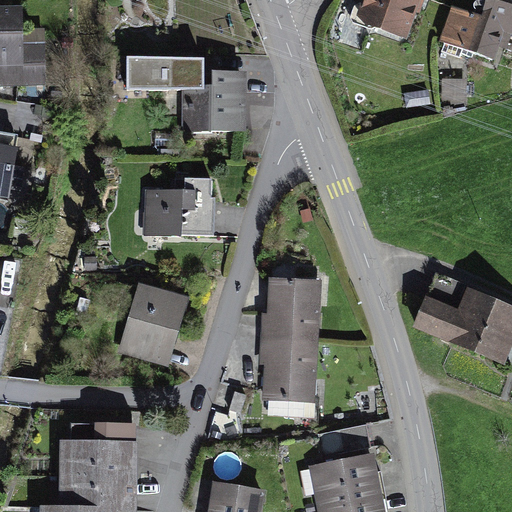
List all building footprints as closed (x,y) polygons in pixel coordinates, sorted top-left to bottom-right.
[(360,0),(355,17),(407,35),(419,0),(360,0)] [(452,3),(440,39),(495,56),(505,29),(511,31),(511,0),(485,0),(482,10),(452,3)] [(0,85),(47,84),(45,41),(24,42),(23,2),(0,2),(0,85)] [(205,52),(126,52),(127,86),(182,84),(182,131),(247,128),(247,93),(275,93),(275,71),(268,56),(205,54),(205,52)] [(0,194),(9,196),(19,141),(16,141),(18,131),(0,127),(0,194)] [(148,188),(148,233),(216,233),(216,195),(213,195),(213,175),(176,174),(176,188),(148,188)] [(265,363),(263,398),(317,401),(324,276),(270,273),(268,312),(263,311),(260,363),(265,363)] [(190,294),(139,280),(119,352),(169,366),(190,294)] [(435,300),(422,329),(506,366),(511,352),(511,307),(471,290),(462,312),(435,300)] [(38,498),(37,511),(120,511),(120,509),(138,510),(139,436),(136,436),(137,418),(96,418),(96,421),(71,421),(71,436),(60,436),(59,498),(38,498)] [(367,424),(318,434),(323,458),(307,462),(317,511),(387,511),(374,447),(371,447),(367,424)] [(213,478),(207,511),(260,511),(265,487),(213,478)]
